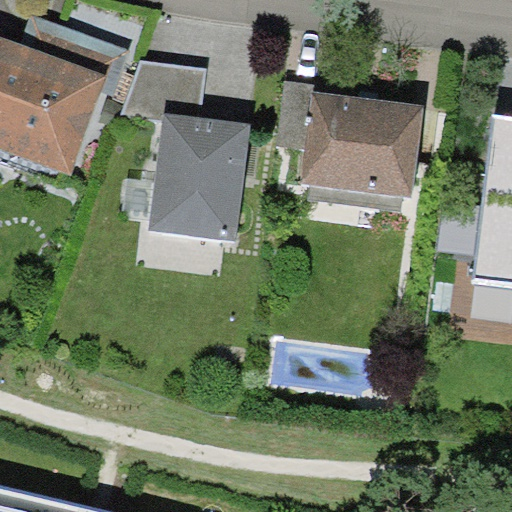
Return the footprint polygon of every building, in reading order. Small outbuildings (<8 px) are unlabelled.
[(31,15),(21,44),(107,74),(101,91),(114,95),(130,50),(31,15)] [(21,44),(0,36),(0,148),(72,174),(101,91),(107,74),(21,44)] [(207,68),(140,61),(121,115),(162,121),(163,112),(199,117),(207,68)] [(314,84),(285,80),(276,145),(305,148),(312,91),(314,84)] [(423,105),(312,91),(305,148),(301,184),(411,197),(423,105)] [(199,117),(163,112),(162,121),(148,230),(236,241),(252,124),(199,117)] [(511,116),(493,114),(472,276),(511,280),(511,116)] [(123,511),(0,482),(0,511),(123,511)]
